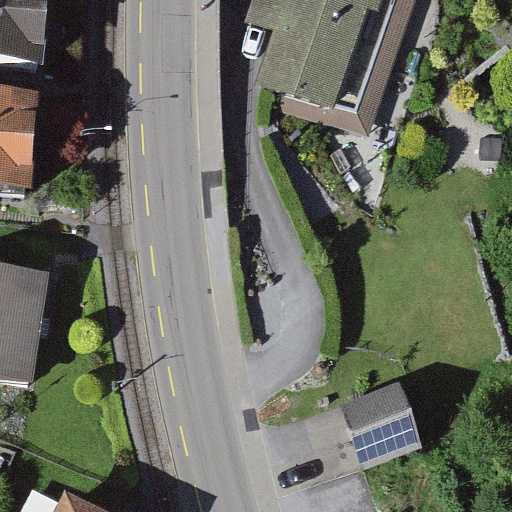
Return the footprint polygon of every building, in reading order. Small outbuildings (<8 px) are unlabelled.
[(49,0),(0,0),(0,90),(44,93),(49,0)] [(385,0),(264,0),(261,10),(288,19),(261,101),(343,128),(385,0)] [(40,120),(0,117),(0,215),(34,217),(40,120)] [(0,383),(32,389),(50,290),(0,280),(0,383)] [(400,393),(344,411),(364,475),(421,458),(400,393)]
